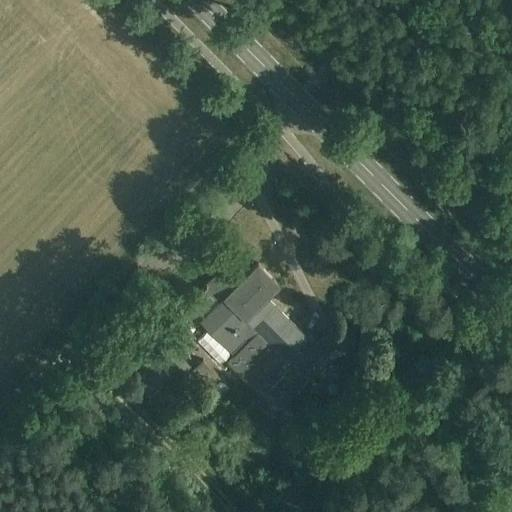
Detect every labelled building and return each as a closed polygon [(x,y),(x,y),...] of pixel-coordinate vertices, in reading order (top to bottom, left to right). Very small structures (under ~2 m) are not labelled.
[(228,185),(234,204),(254,199),(249,180),(228,185)] [(227,360),(253,387),(255,388),(261,382),(282,403),(328,357),(353,345),(344,327),(316,340),(309,333),(306,336),(266,296),(279,284),(258,263),(246,275),(230,260),(204,286),(219,302),(202,319),(231,349),(246,335),(249,339),(227,360)] [(203,359),(196,367),(212,385),(220,377),(203,359)] [(136,386),(147,398),(157,389),(147,377),(136,386)] [(230,387),(221,378),(200,399),(209,408),(230,387)]
